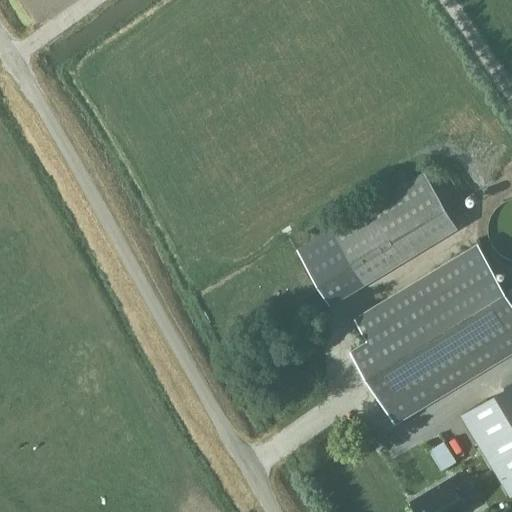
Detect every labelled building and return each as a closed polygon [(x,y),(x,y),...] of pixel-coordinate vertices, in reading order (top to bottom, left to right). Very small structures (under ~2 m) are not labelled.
[(424,172),(297,249),(330,304),(457,226),(424,172)] [(511,201),(506,204),(500,207),(495,211),(492,217),(489,223),(488,229),(488,236),(489,242),(492,248),(496,253),(500,257),(506,261),(511,262),(511,201)] [(395,421),(511,350),(511,299),(478,243),(355,316),(368,337),(350,347),(395,421)] [(511,383),(460,415),(510,496),(511,494),(511,383)] [(460,511),(467,508),(450,479),(411,502),(416,511),(460,511)]
